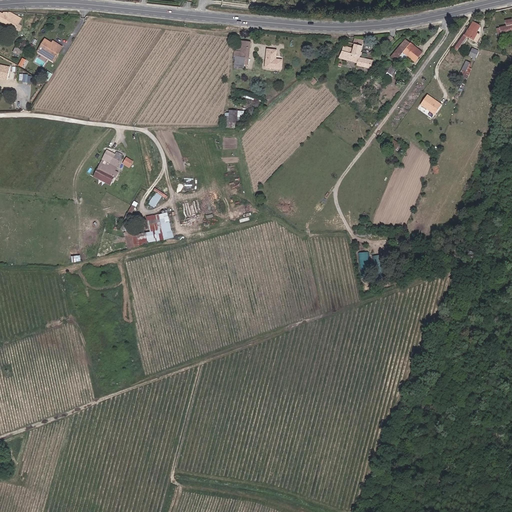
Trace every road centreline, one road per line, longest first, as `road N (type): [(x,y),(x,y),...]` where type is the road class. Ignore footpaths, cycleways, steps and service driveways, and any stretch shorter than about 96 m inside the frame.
road 1 (secondary): [(505,0),(334,27),(0,4)]
road 2 (unknown): [(477,6),(436,65),(446,99),(433,121)]
